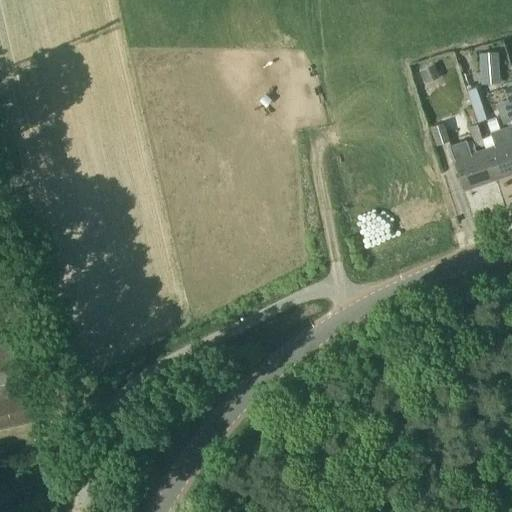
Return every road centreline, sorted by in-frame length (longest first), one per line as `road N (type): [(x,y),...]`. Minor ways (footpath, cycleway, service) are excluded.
road 1 (unclassified): [(77,511),(92,450),(118,401),(154,369),(313,290),(336,290),(363,308)]
road 2 (tertiary): [(160,511),(190,457),(246,396),(363,308)]
road 3 (tertiary): [(363,308),(511,245)]
